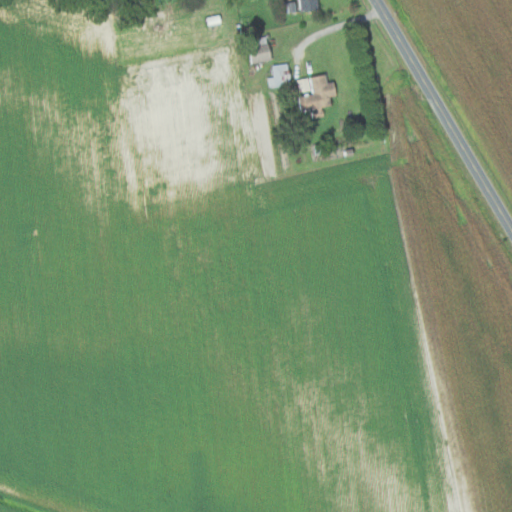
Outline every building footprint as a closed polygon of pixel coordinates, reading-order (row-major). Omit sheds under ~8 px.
[(288,12),(302,10),(300,0),(299,0),(287,2),(288,12)] [(319,9),(318,0),(301,0),(302,10),(319,9)] [(252,61),(274,59),(272,43),(250,44),(252,61)] [(275,76),(269,76),(270,86),(293,84),(291,62),(274,63),(275,76)] [(301,96),(304,110),(334,104),(332,96),(339,94),(336,80),(330,81),(328,73),(298,79),(301,91),(311,89),(312,93),(301,96)]
